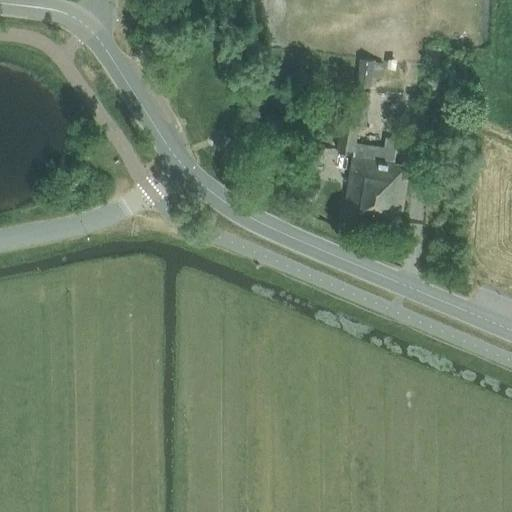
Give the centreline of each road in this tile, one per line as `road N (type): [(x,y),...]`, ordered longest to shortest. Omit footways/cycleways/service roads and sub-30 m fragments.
road 1 (tertiary): [(511,333),(278,232),(187,173)]
road 2 (residential): [(0,241),(90,223),(187,173)]
road 3 (tertiary): [(187,173),(89,30)]
